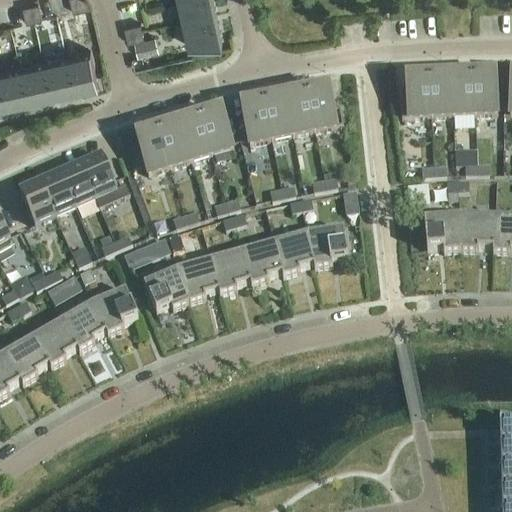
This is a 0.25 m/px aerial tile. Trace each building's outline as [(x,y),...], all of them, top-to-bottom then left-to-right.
[(69,0),(73,14),(92,10),(91,8),(90,7),(88,4),(86,2),(84,0),(83,0),(69,0)] [(184,0),(177,2),(182,25),(217,17),(213,0),(184,0)] [(38,5),(30,7),(34,23),(42,21),(38,5)] [(34,23),(30,7),(22,8),(26,25),(34,23)] [(217,17),(182,25),(188,48),(222,40),(217,17)] [(124,29),(126,36),(142,33),(141,25),(124,29)] [(142,33),(126,36),(128,44),(134,43),(138,59),(159,54),(155,38),(144,41),(142,33)] [(90,52),(66,58),(75,92),(98,87),(90,52)] [(66,58),(43,63),(51,97),(75,92),(66,58)] [(43,63),(19,68),(27,103),(51,97),(43,63)] [(19,68),(0,72),(0,92),(4,108),(27,103),(19,68)] [(495,82),(473,83),(475,121),(497,120),(495,82)] [(473,83),(451,84),(453,122),(475,121),(473,83)] [(451,84),(430,85),(431,123),(453,122),(451,84)] [(431,123),(430,85),(407,86),(408,106),(401,107),(402,124),(431,123)] [(329,95),(307,100),(314,137),(343,132),(340,114),(333,116),(329,95)] [(307,100),(285,104),(293,142),(314,137),(307,100)] [(285,104),(264,108),(272,146),(293,142),(285,104)] [(272,146),(264,108),(242,113),(250,150),(272,146)] [(222,118),(200,124),(211,161),(233,154),(222,118)] [(200,124),(179,131),(191,167),(211,161),(200,124)] [(179,131),(159,137),(170,174),(191,167),(179,131)] [(170,174),(159,137),(137,144),(139,149),(127,152),(134,175),(146,172),(148,180),(170,174)] [(102,160),(81,170),(96,204),(100,214),(130,200),(126,190),(117,194),(102,160)] [(81,170),(61,178),(76,213),(96,204),(81,170)] [(478,181),(477,170),(465,170),(465,181),(478,181)] [(490,170),(477,170),(478,181),(490,181),(490,170)] [(446,171),(434,172),(435,183),(447,182),(446,171)] [(435,183),(434,172),(422,173),(423,184),(435,183)] [(61,178),(41,187),(56,222),(76,213),(61,178)] [(336,184),(324,186),(326,196),(338,194),(336,184)] [(431,185),(411,186),(412,207),(432,206),(431,185)] [(326,196),(324,186),(312,188),(314,198),(326,196)] [(56,222),(41,187),(20,196),(35,231),(56,222)] [(468,187),(457,188),(458,198),(469,197),(468,187)] [(458,198),(457,188),(447,188),(448,199),(458,198)] [(294,192),(282,194),(284,204),(296,202),(294,192)] [(284,204),(282,194),(270,197),(272,206),(284,204)] [(357,207),(356,197),(343,200),(345,208),(357,207)] [(311,204),(301,206),(303,217),(313,215),(311,204)] [(238,205),(226,208),(229,218),(241,215),(238,205)] [(303,217),(301,206),(290,209),(292,219),(303,217)] [(229,218),(226,208),(214,211),(217,221),(229,218)] [(196,216),(184,220),(188,231),(199,227),(196,216)] [(188,231),(184,220),(173,224),(177,235),(188,231)] [(244,220),(233,223),(236,233),(247,230),(244,220)] [(444,258),(461,256),(461,220),(425,224),(427,256),(444,254),(444,258)] [(479,253),(493,254),(495,222),(461,220),(461,256),(479,257),(479,253)] [(511,255),(511,222),(495,222),(493,254),(493,258),(511,259),(511,255)] [(236,233),(233,223),(222,226),(225,236),(236,233)] [(0,224),(0,257),(14,250),(0,224)] [(344,234),(309,239),(314,271),(315,274),(333,271),(332,268),(349,266),(344,234)] [(274,248),(282,279),(283,283),(301,278),(300,274),(314,271),(309,239),(274,248)] [(178,240),(168,243),(171,254),(182,251),(178,240)] [(103,252),(113,248),(109,241),(100,245),(103,252)] [(129,241),(115,247),(119,256),(133,250),(129,241)] [(119,256),(115,247),(113,248),(103,252),(102,253),(106,262),(119,256)] [(242,257),(251,288),(252,292),(269,287),(268,283),(282,279),(274,248),(242,257)] [(124,262),(130,276),(153,266),(147,252),(124,262)] [(242,257),(211,266),(219,297),(220,300),(238,295),(237,292),(251,288),(242,257)] [(75,265),(79,274),(92,268),(88,259),(75,265)] [(211,266),(177,275),(189,309),(206,304),(205,301),(219,297),(211,266)] [(91,275),(81,279),(85,290),(95,285),(91,275)] [(189,309),(177,275),(144,289),(157,319),(172,312),(173,316),(189,309)] [(59,276),(45,282),(50,291),(63,284),(59,276)] [(50,291),(45,282),(32,289),(37,297),(50,291)] [(74,283),(48,298),(56,311),(82,296),(74,283)] [(2,303),(6,311),(19,304),(14,295),(2,303)] [(126,295),(93,309),(106,338),(108,341),(125,334),(124,331),(139,325),(126,295)] [(26,307),(17,312),(22,322),(32,316),(26,307)] [(62,327),(78,355),(80,358),(96,349),(94,346),(106,338),(93,309),(62,327)] [(22,322),(17,312),(7,318),(13,327),(22,322)] [(33,343),(50,371),(51,374),(67,365),(65,362),(78,355),(62,327),(33,343)] [(33,343),(5,360),(21,388),(23,391),(39,381),(37,378),(50,371),(33,343)] [(5,360),(0,362),(0,403),(10,398),(9,395),(21,388),(5,360)] [(511,430),(500,431),(501,453),(511,452),(511,430)] [(501,475),(511,474),(511,452),(501,453),(501,475)] [(511,474),(501,475),(502,496),(511,496),(511,474)] [(511,511),(511,496),(502,496),(502,511),(511,511)]
